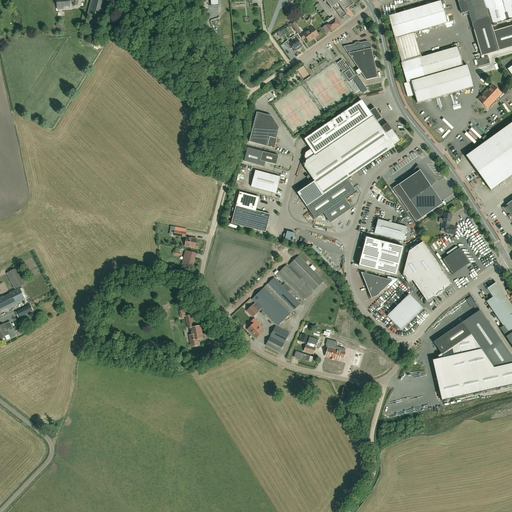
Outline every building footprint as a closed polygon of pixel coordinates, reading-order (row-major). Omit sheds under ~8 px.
[(70,2),(73,2),(73,6),(78,5),(77,0),(57,0),(58,10),(64,10),(64,6),(70,6),(70,2)] [(91,0),(88,14),(101,18),(105,0),(91,0)] [(324,0),(331,8),(333,7),(341,18),(348,13),(346,9),(353,4),(350,0),(324,0)] [(511,0),(461,0),(458,1),(461,14),(468,12),(474,30),(475,37),(477,43),(481,56),(492,53),(498,51),(499,51),(511,46),(511,26),(493,31),(492,26),(497,25),(496,24),(511,19),(511,0)] [(456,20),(448,22),(447,22),(456,19),(451,2),(442,5),(441,1),(388,16),(394,38),(445,23),(445,26),(457,23),(456,20)] [(331,30),(339,25),(335,19),(327,25),(331,30)] [(300,32),(295,22),(292,24),(298,34),(300,32)] [(308,31),(313,38),(318,35),(312,26),(307,30),(308,31)] [(308,31),(304,34),(303,33),(300,35),(303,39),(306,37),(309,41),(313,38),(308,31)] [(291,38),(293,41),(298,49),(302,46),(301,44),(298,40),(301,39),(297,34),(295,36),(291,38)] [(295,51),(298,49),(293,41),(289,43),(288,40),(285,42),(290,50),(292,48),(295,51)] [(351,58),(373,55),(371,48),(372,48),(371,48),(370,44),(367,42),(360,44),(359,43),(358,44),(356,44),(355,44),(355,45),(345,47),(344,47),(343,46),(343,47),(351,58)] [(457,47),(418,58),(401,63),(407,83),(411,82),(417,103),(474,86),(467,65),(463,66),(457,47)] [(378,77),(373,55),(351,58),(359,69),(355,71),(358,75),(361,73),(366,80),(378,77)] [(488,57),(476,60),(478,67),(490,64),(488,57)] [(349,80),(352,77),(356,75),(350,66),(348,68),(342,60),(337,63),(349,80)] [(511,65),(508,69),(511,74),(511,122),(466,156),(491,190),(511,174),(511,65)] [(303,78),(310,75),(306,66),(299,69),(303,78)] [(487,108),(501,93),(492,85),(478,100),(487,108)] [(442,111),(447,109),(443,98),(438,99),(442,111)] [(361,99),(303,139),(314,155),(306,161),(304,167),(314,181),(297,193),(315,219),(323,213),(330,223),(351,208),(345,199),(355,191),(347,179),(394,147),(393,145),(399,140),(387,123),(381,127),(372,115),(361,99)] [(277,139),(276,138),(276,139),(279,128),(271,116),(256,112),(249,142),(267,146),(267,147),(274,148),(274,149),(277,139)] [(465,133),(473,144),(478,139),(471,129),(465,133)] [(244,161),(258,165),(259,161),(276,165),(278,156),(273,154),(247,148),(244,161)] [(409,177),(399,185),(404,193),(398,197),(416,222),(443,204),(437,196),(435,198),(429,188),(435,182),(418,167),(409,177)] [(280,177),(262,172),(255,170),(251,187),(276,193),(280,177)] [(239,192),(231,223),(265,232),(270,215),(256,211),(259,197),(239,192)] [(511,219),(511,220),(511,200),(507,204),(503,208),(507,214),(511,219)] [(444,213),(443,219),(440,219),(439,223),(443,223),(442,224),(441,228),(446,229),(445,233),(454,234),(455,227),(449,226),(451,214),(444,213)] [(378,219),(374,233),(403,241),(407,227),(378,219)] [(294,232),(287,230),(285,238),(293,240),(294,232)] [(196,238),(187,236),(185,246),(191,247),(191,248),(197,249),(198,244),(196,243),(196,238)] [(369,238),(370,237),(365,236),(364,241),(365,241),(363,248),(358,266),(396,276),(403,247),(375,240),(369,238)] [(443,291),(444,291),(443,290),(452,284),(423,241),(409,251),(402,275),(408,283),(406,279),(410,276),(426,301),(435,296),(436,296),(436,295),(437,294),(441,292),(441,291),(443,291)] [(470,263),(460,248),(442,260),(452,275),(470,263)] [(196,253),(192,252),(186,250),(182,264),(192,267),(194,257),(196,253)] [(255,303),(261,309),(277,326),(300,304),(288,292),(291,289),(303,301),(312,292),(301,280),(302,278),(314,290),(323,281),(298,256),(287,266),(286,265),(277,274),(285,283),(282,286),(274,277),(267,284),(264,287),(251,299),(255,303)] [(16,285),(16,284),(19,282),(18,281),(21,280),(17,271),(9,275),(14,287),(16,285)] [(388,285),(390,287),(398,279),(387,276),(387,279),(361,272),(371,298),(376,296),(388,285)] [(511,306),(496,283),(486,289),(492,297),(486,301),(503,326),(500,328),(511,346),(511,306)] [(19,289),(10,294),(11,295),(4,299),(3,297),(0,298),(0,309),(23,298),(19,289)] [(409,294),(387,316),(401,330),(423,309),(409,294)] [(261,309),(255,303),(252,305),(252,304),(245,310),(252,317),(261,309)] [(16,312),(18,318),(33,310),(30,305),(16,312)] [(511,357),(509,353),(480,310),(433,342),(441,354),(438,356),(439,358),(432,360),(441,401),(511,384),(511,357)] [(247,330),(250,333),(258,325),(260,323),(254,318),(251,322),(253,324),(247,330)] [(0,337),(0,338),(5,336),(7,340),(16,335),(13,328),(9,330),(9,329),(13,327),(10,321),(4,324),(5,325),(4,325),(3,324),(0,325),(0,337)] [(193,327),(190,327),(192,340),(190,340),(191,346),(197,345),(196,339),(203,338),(201,325),(193,327)] [(258,325),(250,333),(256,339),(264,331),(258,325)] [(289,333),(275,326),(265,345),(279,352),(289,333)] [(340,356),(343,357),(345,353),(344,352),(345,349),(336,346),(337,342),(327,339),(325,345),(326,345),(327,345),(326,347),(325,349),(327,349),(325,356),(330,358),(333,359),(338,360),(340,356)] [(313,354),(315,347),(306,344),(303,351),(313,354)] [(357,390),(343,387),(341,398),(355,401),(357,390)]
